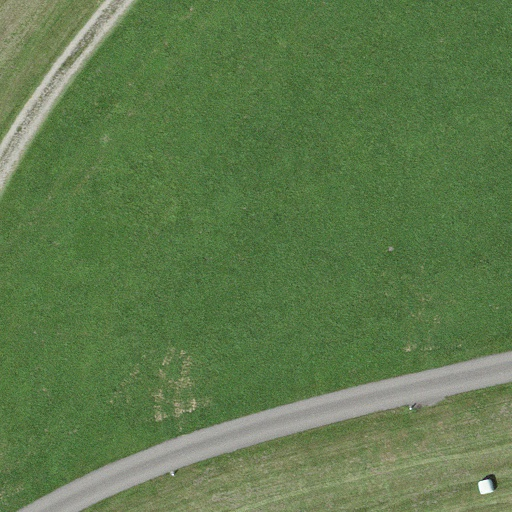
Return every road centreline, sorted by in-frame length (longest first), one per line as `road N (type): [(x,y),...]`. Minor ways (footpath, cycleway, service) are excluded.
road 1 (unclassified): [(511,370),(267,425),(54,511)]
road 2 (track): [(0,173),(52,85),(121,0)]
